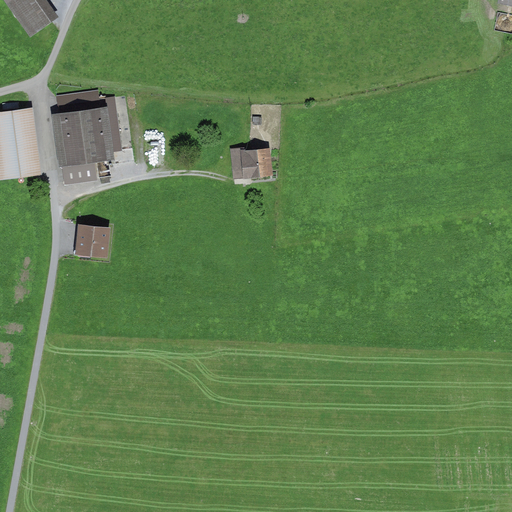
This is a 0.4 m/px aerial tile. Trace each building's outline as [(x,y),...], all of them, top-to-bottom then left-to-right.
[(59,17),(46,0),(5,0),(32,37),(59,17)] [(98,90),(57,96),(59,113),(101,107),(98,90)] [(106,98),(107,106),(113,152),(122,151),(115,97),(106,98)] [(59,113),(52,114),(59,166),(62,166),(65,184),(98,180),(95,161),(114,159),(113,152),(107,106),(101,107),(59,113)] [(41,174),(31,107),(0,111),(0,167),(2,179),(41,174)] [(271,175),(269,149),(245,151),(245,147),(230,148),(232,179),(271,175)] [(111,227),(78,224),(75,254),(108,257),(111,227)]
